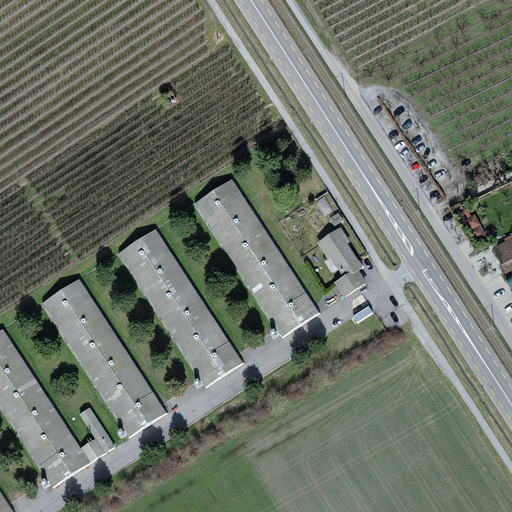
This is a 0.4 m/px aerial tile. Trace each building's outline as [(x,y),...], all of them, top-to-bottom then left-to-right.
[(318,314),(234,183),(198,206),(282,337),(300,325),(318,314)] [(325,198),(317,203),(325,215),(333,210),(325,198)] [(476,211),(469,215),(479,237),(486,234),(476,211)] [(339,214),(331,218),(335,225),(343,221),(339,214)] [(341,229),(316,245),(327,262),(330,260),(342,278),(333,283),(343,299),(366,284),(359,272),(363,269),(347,245),(350,243),(341,229)] [(241,362),(157,230),(122,253),(205,385),(221,374),(241,362)] [(511,240),(490,254),(511,290),(511,240)] [(164,413),(79,282),(46,303),(130,434),(145,425),(164,413)] [(372,313),(369,307),(354,317),(358,322),(372,313)] [(70,475),(88,464),(80,452),(3,332),(0,334),(0,405),(52,487),(70,475)] [(96,441),(104,454),(114,448),(91,410),(81,416),(96,441)] [(80,452),(88,464),(104,454),(96,441),(80,452)] [(0,511),(11,511),(0,493),(0,511)]
